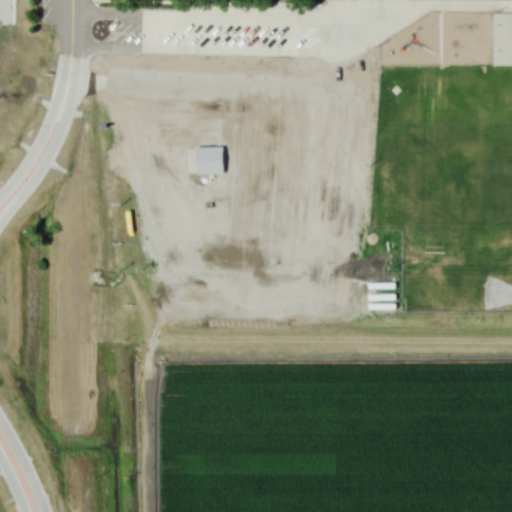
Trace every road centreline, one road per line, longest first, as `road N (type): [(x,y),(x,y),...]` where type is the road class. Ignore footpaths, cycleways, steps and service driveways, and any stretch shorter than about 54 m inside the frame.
road 1 (residential): [(0,211),(42,153),(65,85)]
road 2 (residential): [(65,85),(0,191)]
